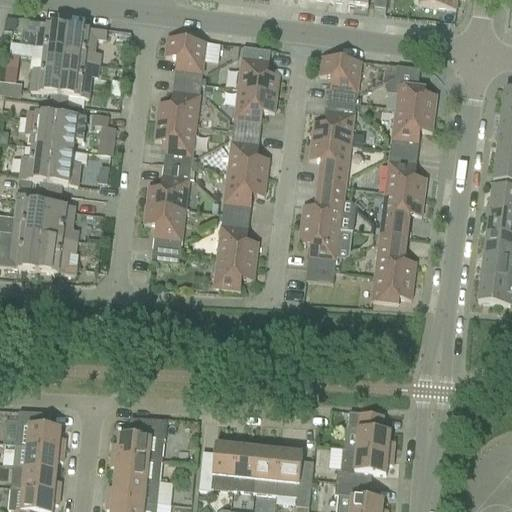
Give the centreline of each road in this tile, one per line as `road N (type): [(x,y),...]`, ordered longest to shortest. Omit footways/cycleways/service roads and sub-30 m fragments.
road 1 (residential): [(114,298),(269,309),(304,34)]
road 2 (residential): [(114,298),(149,12)]
road 3 (residential): [(440,336),(475,55)]
road 4 (residential): [(323,417),(92,405)]
road 5 (tertiary): [(475,55),(304,34)]
road 6 (tertiary): [(304,34),(149,12)]
